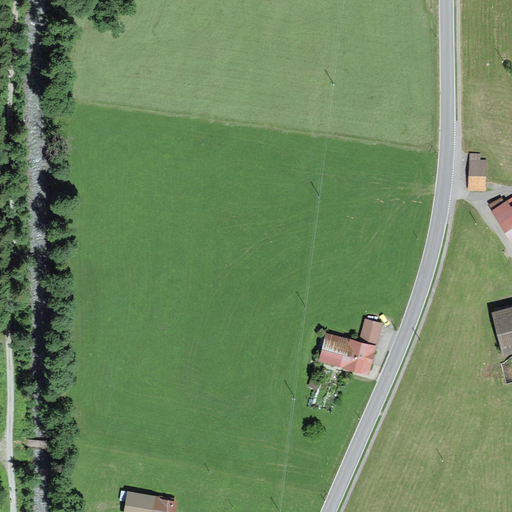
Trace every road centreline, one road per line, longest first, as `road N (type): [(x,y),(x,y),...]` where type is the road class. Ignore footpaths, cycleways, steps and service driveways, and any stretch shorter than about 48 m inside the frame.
road 1 (secondary): [(446,0),(445,165),(432,250),(401,345),(328,511)]
road 2 (track): [(0,285),(10,323),(12,511)]
